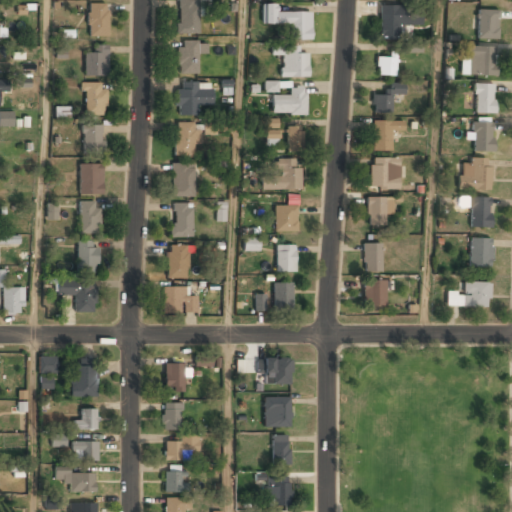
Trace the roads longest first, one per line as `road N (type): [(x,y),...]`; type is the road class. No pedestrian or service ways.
road 1 (tertiary): [(346,0),(327,336),(327,511)]
road 2 (residential): [(141,0),(131,511)]
road 3 (residential): [(511,335),(0,336)]
